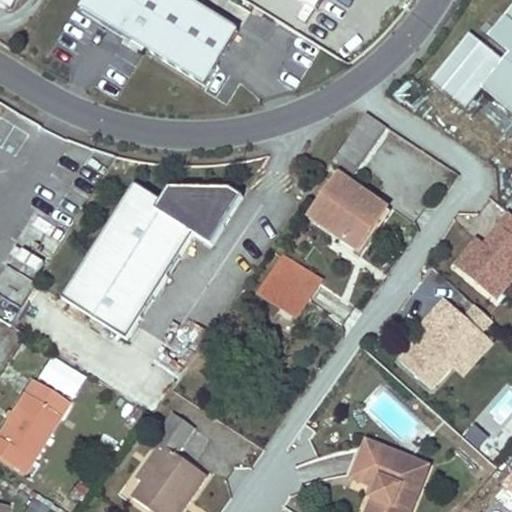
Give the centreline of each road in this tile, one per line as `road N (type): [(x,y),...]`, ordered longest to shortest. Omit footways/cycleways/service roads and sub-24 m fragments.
road 1 (residential): [(234,511),(473,163),(341,90)]
road 2 (unknown): [(261,118),(271,157),(259,199),(161,351),(118,365),(61,341)]
road 3 (unclassified): [(0,62),(64,101),(167,129),(261,118),(341,90)]
road 4 (unclassified): [(341,90),(428,0)]
